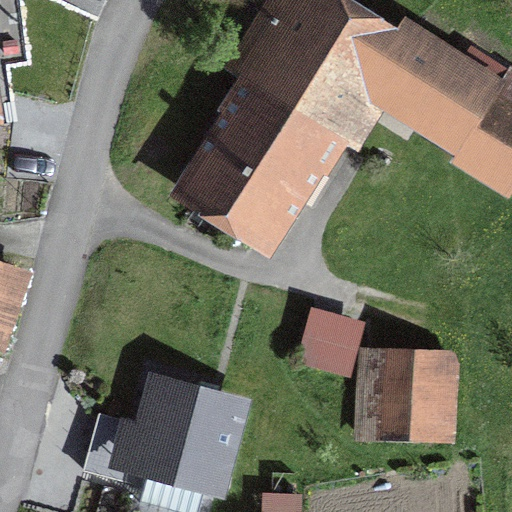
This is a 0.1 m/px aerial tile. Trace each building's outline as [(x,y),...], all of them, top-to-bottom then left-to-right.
[(175,189),(257,240),(330,122),(346,133),(373,91),(460,145),(453,156),(501,186),(511,167),(511,77),(507,74),(500,87),(404,27),(397,38),(335,0),(266,0),(229,60),(248,72),(175,189)] [(0,321),(6,324),(21,280),(0,272),(0,321)] [(358,322),(309,308),(294,360),(343,374),(358,322)] [(445,355),(357,351),(353,431),(441,435),(445,355)] [(136,426),(97,416),(82,473),(179,499),(185,478),(217,487),(240,400),(150,376),(136,426)]
